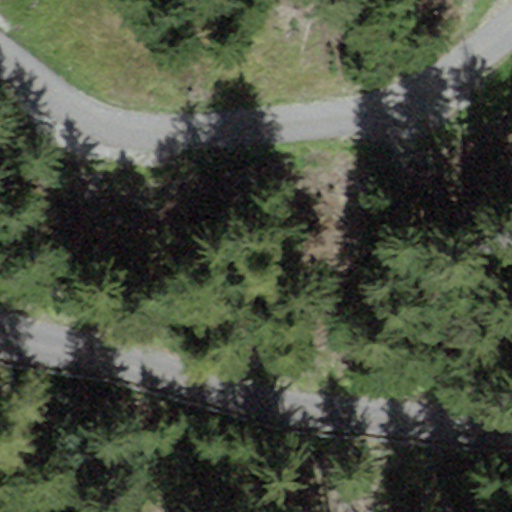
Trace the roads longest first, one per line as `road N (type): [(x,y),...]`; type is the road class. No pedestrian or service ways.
road 1 (track): [(0,53),(71,108),(181,159),(468,89),(511,54)]
road 2 (track): [(0,328),(248,397),(511,436)]
